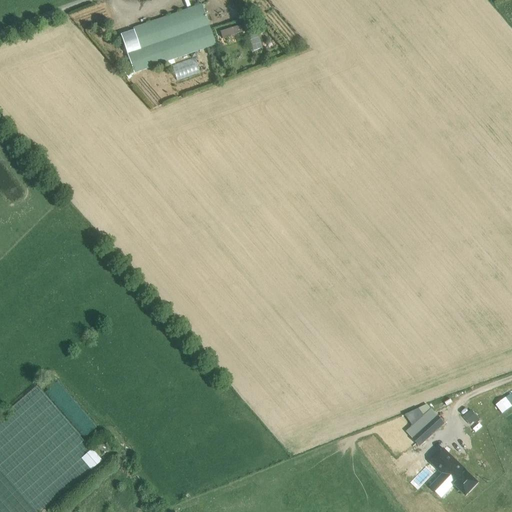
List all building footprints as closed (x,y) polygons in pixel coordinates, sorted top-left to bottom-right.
[(202,7),(157,23),(170,61),(216,45),(202,7)] [(136,73),(170,61),(157,23),(122,36),(136,73)] [(224,38),(246,31),(244,25),(222,32),(224,38)] [(256,33),(249,34),(252,50),(259,49),(256,33)] [(172,66),(177,81),(200,73),(195,58),(172,66)] [(179,85),(182,94),(210,84),(206,75),(179,85)] [(37,386),(0,418),(0,511),(41,511),(101,461),(37,386)] [(511,395),(510,393),(494,404),(501,413),(511,405),(511,395)] [(423,414),(430,407),(424,401),(417,409),(423,414)] [(470,425),(478,418),(467,405),(459,412),(470,425)] [(430,409),(405,431),(411,438),(436,416),(430,409)] [(437,416),(413,438),(420,446),(443,423),(437,416)] [(99,443),(93,435),(89,438),(95,446),(99,443)] [(467,473),(443,450),(431,463),(448,479),(446,481),(445,480),(444,481),(441,478),(432,488),(442,498),(454,485),(455,485),(467,473)] [(478,483),(467,473),(455,485),(466,496),(478,483)]
